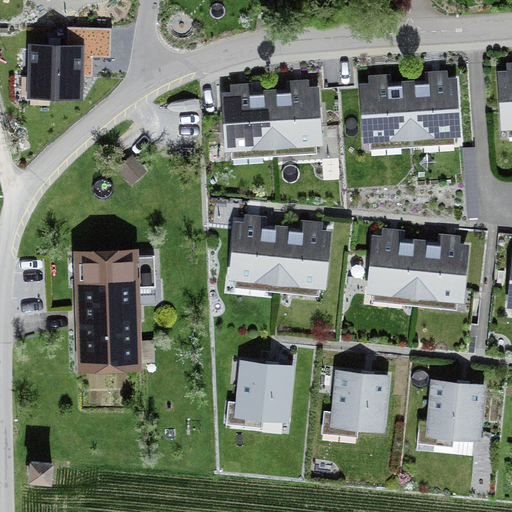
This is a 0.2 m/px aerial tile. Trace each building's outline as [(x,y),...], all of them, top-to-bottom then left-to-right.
[(82,46),(28,45),(27,99),(81,100),(82,46)] [(411,77),(416,142),(473,139),(468,73),(411,77)] [(416,142),(411,77),(357,81),(362,146),(416,142)] [(278,89),(281,153),(336,151),(333,87),(278,89)] [(281,153),(278,89),(221,92),(223,156),(281,153)] [(291,217),(240,211),(232,284),(283,290),(291,217)] [(291,217),(283,290),(330,296),(339,223),(291,217)] [(429,232),(381,227),(374,295),(422,299),(429,232)] [(429,232),(422,299),(471,304),(478,237),(429,232)] [(155,245),(71,246),(72,366),(156,365),(155,245)] [(297,366),(244,360),(237,418),(290,424),(297,366)] [(396,374),(340,368),(334,424),(390,430),(396,374)] [(493,383),(437,376),(430,431),(487,438),(493,383)] [(37,477),(60,479),(61,462),(38,460),(37,477)]
